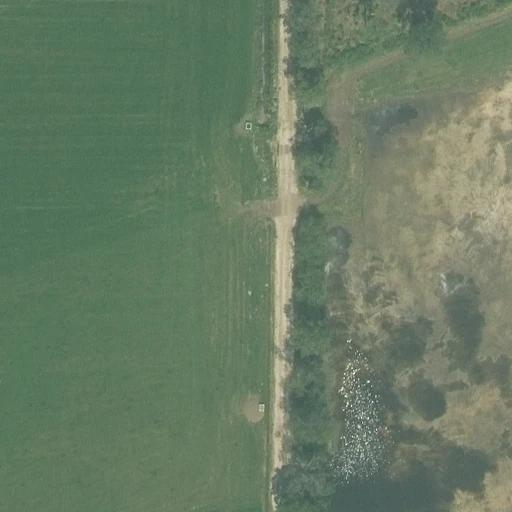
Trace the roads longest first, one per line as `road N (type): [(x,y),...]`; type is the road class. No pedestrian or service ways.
road 1 (track): [(285,511),(291,0)]
road 2 (track): [(0,207),(289,205)]
